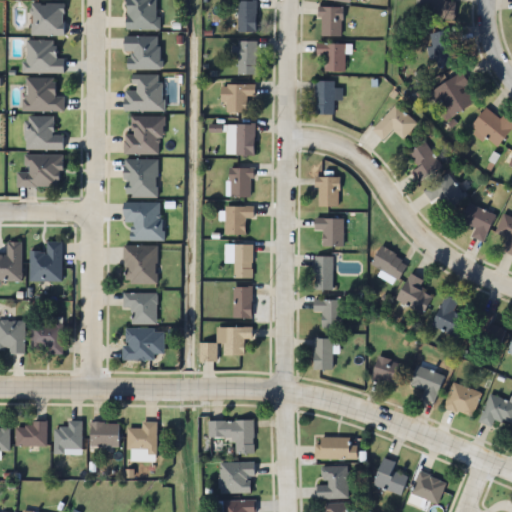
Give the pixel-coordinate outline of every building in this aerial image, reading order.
[(158,30),(158,0),(125,0),(125,30),(158,30)] [(255,33),(255,0),(236,0),(236,33),(255,33)] [(455,1),(444,0),(424,0),(424,22),(454,23),(455,1)] [(30,36),(63,36),(63,3),(30,3),(30,36)] [(318,36),(342,36),(342,8),(318,8),(318,36)] [(454,32),(429,33),(431,67),(456,66),(454,32)] [(123,36),(123,52),(126,52),(126,70),(160,70),(160,36),(123,36)] [(63,74),(63,60),(54,60),(54,41),(24,41),(24,74),(63,74)] [(256,42),(236,42),(236,76),(256,76),(256,42)] [(345,73),(345,45),(315,45),(315,56),(324,56),(324,73),(345,73)] [(464,88),(469,85),(461,73),(428,94),(445,122),(474,103),(464,88)] [(162,112),(162,76),(131,75),(130,91),(123,91),(123,111),(162,112)] [(54,78),(24,78),(24,112),(63,112),(63,97),(54,97),(54,78)] [(334,82),(315,82),(315,115),(333,115),(333,101),(342,101),(342,89),(334,89),(334,82)] [(255,85),(220,85),(220,102),(225,102),(225,113),(246,113),(246,96),(255,96),(255,85)] [(403,140),(417,124),(395,104),(371,131),(382,141),(392,130),(403,140)] [(511,126),(488,106),(470,127),(495,148),(511,128),(511,126)] [(162,117),(131,117),(130,135),(124,135),(123,155),(161,155),(162,117)] [(25,150),(63,150),(63,136),(52,136),(52,118),(25,118),(25,150)] [(254,157),(254,125),(235,125),(235,157),(254,157)] [(417,168),(410,173),(418,184),(442,167),(424,143),(408,155),(417,168)] [(61,156),(25,156),(25,173),(16,173),(16,188),(61,187),(61,156)] [(157,198),(157,160),(123,160),(123,198),(157,198)] [(251,169),(228,169),(228,197),(251,197),(251,169)] [(461,202),(452,177),(423,188),(428,202),(440,198),(444,209),(461,202)] [(318,207),(338,207),(338,178),(318,178),(318,207)] [(123,223),(130,223),(130,241),(162,241),(162,203),(123,203),(123,223)] [(482,242),(495,216),(469,203),(459,221),(474,229),(470,236),(482,242)] [(245,219),(253,219),(253,207),(224,207),(224,236),(244,236),(245,219)] [(501,250),(511,254),(511,217),(502,213),(494,233),(506,237),(501,250)] [(343,219),(313,219),(313,231),(321,231),(321,246),(343,246),(343,219)] [(21,243),(6,243),(6,256),(0,256),(0,284),(21,284),(21,243)] [(30,252),(30,282),(61,282),(61,243),(46,243),(46,252),(30,252)] [(252,245),(225,245),(225,262),(233,262),(233,278),(252,278),(252,245)] [(370,263),(397,280),(408,262),(381,245),(370,263)] [(123,283),(156,283),(156,246),(123,246),(123,283)] [(332,256),(314,256),(314,289),(332,289),(332,256)] [(419,289),(423,281),(410,273),(395,299),(422,315),(432,297),(419,289)] [(233,318),(251,318),(251,286),(233,286),(233,318)] [(123,309),(132,309),(132,324),(156,324),(156,293),(123,293),(123,309)] [(455,337),(464,317),(453,311),(458,301),(446,295),(431,325),(455,337)] [(342,328),(342,315),(346,315),(346,300),(314,300),(314,311),(320,311),(320,328),(342,328)] [(506,330),(490,324),(494,315),(481,310),(469,338),(498,350),(506,330)] [(24,320),(0,320),(0,353),(24,353),(24,320)] [(62,353),(62,324),(30,324),(30,353),(62,353)] [(216,327),(216,342),(200,342),(199,361),(217,361),(217,355),(243,355),(243,339),(251,339),(251,327),(216,327)] [(153,360),(153,353),(163,353),(163,328),(123,328),(123,360),(153,360)] [(313,369),(332,369),(332,337),(313,337),(313,369)] [(403,363),(375,357),(370,379),(398,385),(403,363)] [(421,399),(434,403),(444,375),(415,366),(409,385),(424,390),(421,399)] [(473,417),(480,391),(451,383),(444,409),(473,417)] [(511,423),(511,398),(509,397),(508,399),(488,392),(479,422),(492,427),(495,418),(511,423)] [(53,429),(52,450),(81,451),(81,421),(67,421),(67,429),(53,429)] [(127,428),(127,450),(156,450),(156,422),(141,421),(141,429),(127,428)] [(235,453),(253,453),(253,421),(208,421),(208,439),(235,439),(235,453)] [(118,422),(90,422),(90,446),(118,446),(118,422)] [(46,423),(15,423),(15,446),(46,446),(46,423)] [(0,451),(9,451),(9,429),(0,429),(0,451)] [(315,438),(315,459),(356,459),(356,438),(315,438)] [(399,495),(407,476),(392,470),(395,462),(382,457),(372,484),(399,495)] [(220,462),(220,493),(252,493),(252,462),(220,462)] [(316,484),(316,498),(348,498),(348,466),(321,466),(321,484),(316,484)] [(436,505),(446,484),(420,471),(410,492),(436,505)] [(255,511),(255,500),(222,500),(222,511),(255,511)] [(326,511),(350,511),(350,503),(326,503),(326,511)]
